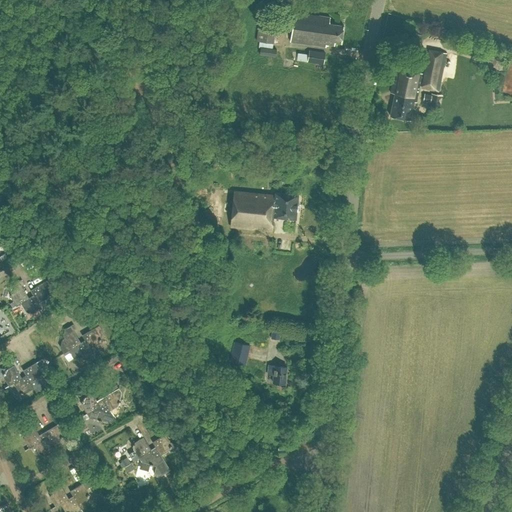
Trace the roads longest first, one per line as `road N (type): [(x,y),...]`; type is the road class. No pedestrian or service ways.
road 1 (unclassified): [(347,256),(379,0)]
road 2 (unclassified): [(325,466),(347,256)]
road 3 (unclassified): [(347,256),(511,248)]
road 4 (unclassified): [(186,511),(261,468),(325,466)]
